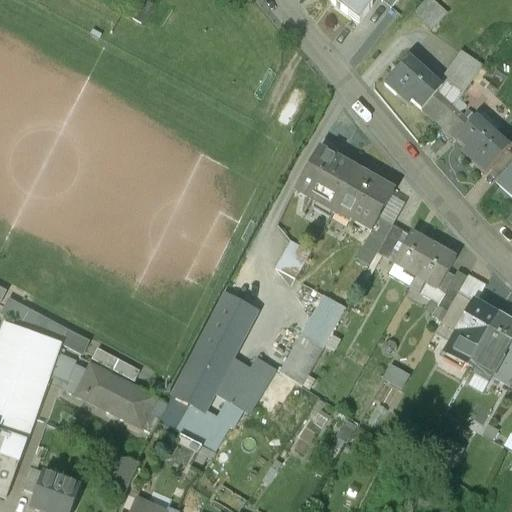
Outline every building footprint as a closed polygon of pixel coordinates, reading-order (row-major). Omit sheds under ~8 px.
[(330,0),(329,1),(359,23),(372,6),(371,6),(376,0),(330,0)] [(382,0),(381,2),(390,9),(397,0),(382,0)] [(152,7),(142,2),(132,20),(142,26),(152,7)] [(434,10),(420,25),(429,33),(443,18),(434,10)] [(440,89),(406,60),(383,87),(393,96),(400,93),(420,111),(422,109),(435,95),(440,89)] [(474,81),(466,92),(475,100),(484,91),(474,81)] [(484,91),(475,100),(484,108),(498,93),(489,85),(484,91)] [(452,111),(435,95),(422,109),(439,127),(452,111)] [(452,111),(439,127),(456,140),(469,125),(452,111)] [(508,149),(475,119),(469,125),(456,140),(455,141),(475,160),(473,167),(483,176),(508,149)] [(356,172),(318,150),(294,191),(332,213),(335,208),(356,172)] [(511,172),(509,169),(495,185),(504,193),(511,183),(511,172)] [(394,193),(356,172),(335,208),(352,217),(350,221),(371,233),(394,193)] [(392,227),(382,221),(359,260),(369,266),(377,254),(392,227)] [(392,227),(377,254),(387,259),(402,233),(392,227)] [(432,248),(410,235),(393,264),(404,271),(405,268),(417,274),(432,248)] [(274,263),(287,271),(300,249),(286,242),(274,263)] [(454,260),(432,248),(417,274),(415,277),(426,283),(427,280),(439,287),(454,260)] [(446,291),(431,317),(441,322),(456,296),(446,291)] [(441,322),(436,331),(454,340),(473,306),(456,296),(441,322)] [(226,297),(176,393),(204,408),(255,312),(226,297)] [(345,310),(322,297),(315,310),(334,329),(345,310)] [(496,317),(474,304),(473,306),(454,340),(446,354),(468,367),(496,317)] [(65,329),(27,310),(18,328),(60,343),(65,329)] [(315,310),(278,372),(302,385),(334,329),(315,310)] [(511,340),(511,325),(496,317),(468,367),(490,379),(491,376),(499,381),(507,367),(499,363),(510,344),(511,340)] [(0,496),(5,498),(60,343),(18,328),(3,323),(0,332),(0,496)] [(511,344),(510,344),(499,363),(507,367),(499,381),(509,386),(511,380),(511,344)] [(156,398),(91,365),(85,375),(75,394),(141,428),(156,398)] [(85,375),(73,369),(63,388),(75,394),(85,375)] [(156,398),(141,428),(150,433),(167,404),(156,398)] [(226,399),(202,442),(217,449),(229,425),(232,426),(242,408),(226,399)] [(181,402),(172,419),(182,424),(191,407),(181,402)] [(201,444),(179,432),(164,461),(186,473),(201,444)] [(511,450),(511,435),(507,433),(501,446),(511,450)] [(450,441),(438,436),(430,452),(442,458),(450,441)] [(464,448),(450,441),(442,458),(456,464),(464,448)] [(41,473),(29,469),(22,489),(33,493),(41,473)] [(69,511),(79,487),(41,473),(33,493),(28,507),(40,511),(69,511)] [(135,499),(128,511),(154,511),(145,508),(146,504),(135,499)]
